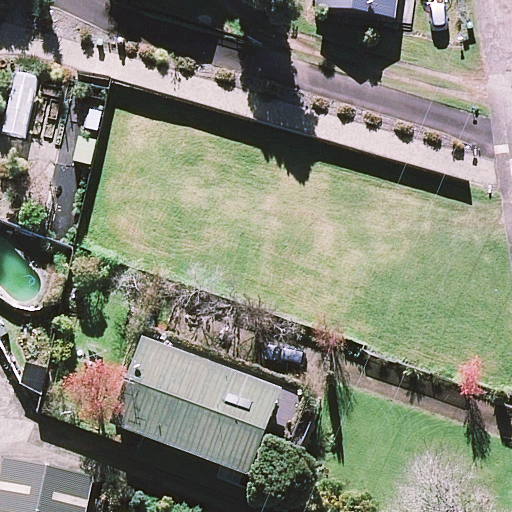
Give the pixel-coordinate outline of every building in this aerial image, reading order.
[(321,0),(321,25),(392,27),(393,0),(321,0)] [(105,93),(70,85),(53,163),(89,170),(105,93)] [(323,180),(277,165),(235,296),(316,322),(351,213),(316,201),(323,180)] [(280,408),(142,357),(110,443),(249,494),(280,408)] [(86,511),(91,489),(0,472),(0,511),(86,511)]
